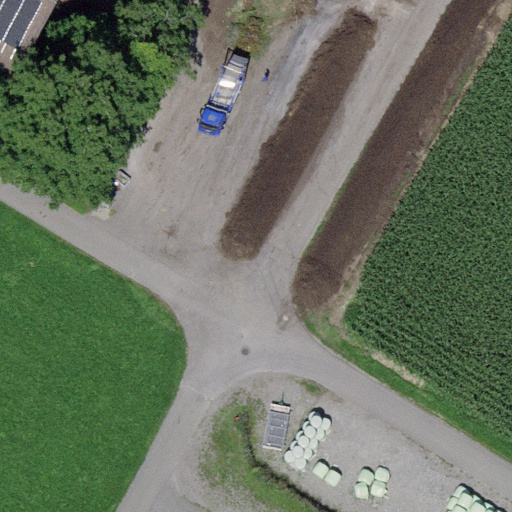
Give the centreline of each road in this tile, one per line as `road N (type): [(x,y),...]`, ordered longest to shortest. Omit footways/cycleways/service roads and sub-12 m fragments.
road 1 (track): [(511,483),(0,182)]
road 2 (track): [(242,320),(443,0)]
road 3 (track): [(242,320),(133,511)]
